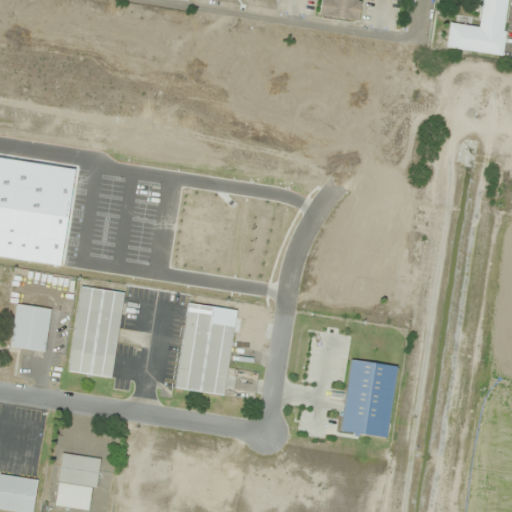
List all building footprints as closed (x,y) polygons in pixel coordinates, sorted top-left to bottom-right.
[(360,0),(320,0),(318,17),(357,22),(360,0)] [(445,49),(501,56),(508,0),(481,0),(478,27),(448,24),(445,49)] [(123,293),(79,287),(68,373),(111,379),(123,293)] [(224,396),(235,310),(186,303),(175,389),(224,396)] [(50,309),(15,304),(9,348),(44,353),(50,309)] [(339,432),(386,438),(395,366),(349,359),(339,432)] [(54,506),(92,511),(99,458),(61,454),(54,506)] [(32,511),(37,480),(0,474),(0,509),(18,511),(32,511)]
